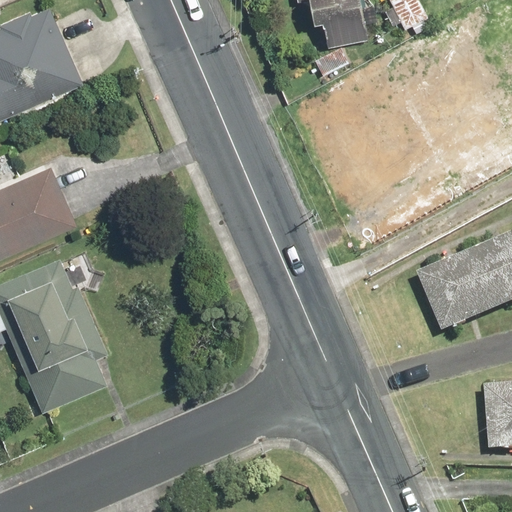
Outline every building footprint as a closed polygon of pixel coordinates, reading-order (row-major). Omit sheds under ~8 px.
[(294,0),(295,3),(306,3),(311,26),(319,24),(324,47),(367,38),(359,0),(294,0)] [(387,0),(392,7),(384,11),(392,27),(400,23),(404,30),(428,17),(418,0),(387,0)] [(47,7),(0,29),(0,119),(82,81),(47,7)] [(375,122),(370,125),(382,149),(408,134),(415,147),(435,136),(432,130),(459,115),(486,164),(511,149),(511,120),(498,94),(479,105),(468,85),(456,92),(446,73),(444,74),(428,44),(347,88),(361,113),(368,109),(375,122)] [(0,263),(78,230),(51,166),(0,187),(0,263)] [(511,232),(415,272),(441,333),(511,303),(511,232)] [(102,355),(63,259),(0,283),(0,329),(17,322),(36,369),(24,374),(39,411),(103,385),(92,359),(102,355)] [(511,383),(482,385),(486,450),(511,447),(511,383)]
